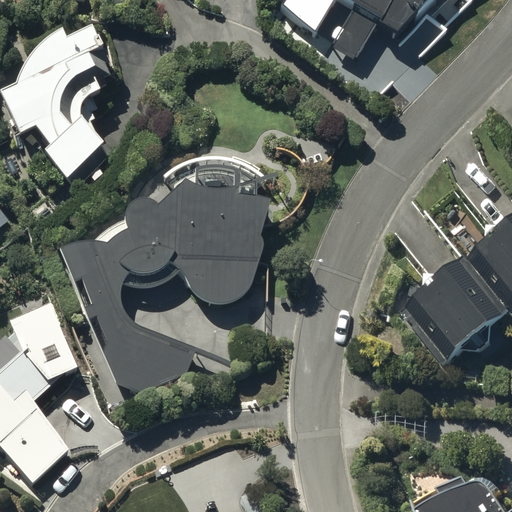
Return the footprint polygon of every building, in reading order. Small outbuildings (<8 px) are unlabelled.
[(43,0),(113,9),(113,5),(110,5),(109,5),(109,4),(108,4),(107,4),(107,3),(106,3),(106,2),(105,2),(105,1),(104,1),(104,0),(103,0),(43,0)] [(268,0),(267,3),(279,13),(278,15),(313,42),(336,5),(352,15),(329,53),(327,52),(318,66),(334,76),(343,61),(353,68),(374,34),(394,45),(418,22),(444,38),(447,34),(444,33),(473,5),(464,0),(268,0)] [(18,98),(1,107),(21,148),(36,140),(51,157),(44,163),(74,197),(111,165),(91,130),(96,128),(92,121),(98,117),(94,108),(102,104),(100,100),(108,96),(105,91),(111,88),(106,78),(110,75),(94,40),(68,53),(63,43),(61,44),(60,44),(58,45),(56,46),(55,47),(53,48),(52,49),(50,50),(49,51),(47,52),(46,53),(44,54),(43,55),(41,56),(40,57),(39,59),(37,60),(36,61),(35,63),(34,64),(33,65),(31,67),(30,68),(29,70),(28,71),(27,73),(26,74),(26,76),(25,78),(24,79),(23,81),(22,82),(22,84),(21,86),(20,88),(20,89),(19,91),(19,93),(18,95),(18,96),(18,98)] [(79,250),(58,256),(113,391),(141,402),(184,384),(192,369),(195,354),(128,328),(118,302),(127,278),(152,278),(170,268),(183,278),(195,300),(219,309),(235,306),(248,296),(261,251),(260,249),(258,248),(267,216),(267,209),(255,207),(237,204),(215,199),(200,197),(182,190),(157,214),(145,209),(129,209),(121,226),(124,238),(105,250),(79,250)] [(0,232),(10,225),(0,212),(0,232)] [(425,280),(425,299),(402,318),(447,372),(511,319),(511,231),(488,231),(487,251),(451,280),(425,280)] [(34,410),(56,390),(57,388),(81,377),(51,315),(10,334),(13,342),(0,353),(0,455),(34,492),(70,459),(34,410)] [(506,511),(492,492),(484,489),(473,491),(468,485),(443,494),(446,501),(437,505),(425,511),(506,511)]
